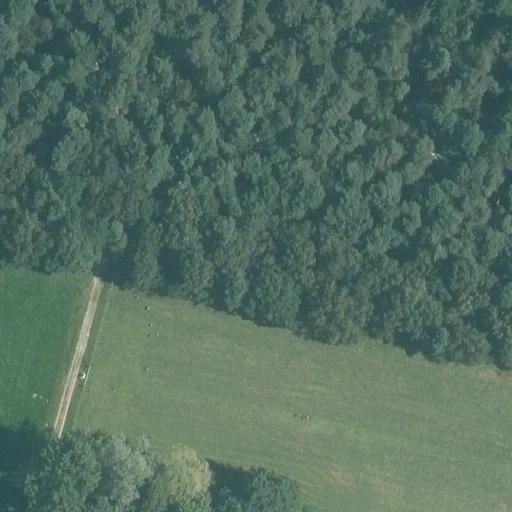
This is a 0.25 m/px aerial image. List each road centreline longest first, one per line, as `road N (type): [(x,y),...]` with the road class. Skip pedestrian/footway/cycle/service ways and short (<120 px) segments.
road 1 (track): [(511,334),(0,224)]
road 2 (unclassified): [(108,248),(35,511)]
